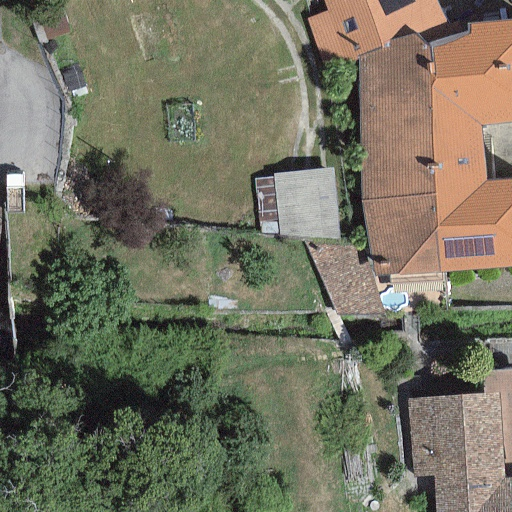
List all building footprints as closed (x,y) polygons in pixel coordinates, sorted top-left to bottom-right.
[(322,0),(327,12),(306,20),(324,67),(355,57),(381,49),(380,44),(414,33),(446,22),(434,0),(322,0)] [(381,49),(355,57),(359,202),(366,245),(372,276),(511,266),(511,179),(484,182),(480,127),(511,123),(511,21),(467,24),(469,32),(428,45),(414,33),(380,44),(381,49)] [(331,169),(272,175),(278,236),(338,240),(331,169)] [(366,245),(304,245),(334,315),(384,316),(372,276),(366,245)] [(511,370),(481,373),(483,394),(499,393),(504,480),(511,479),(511,370)] [(483,394),(406,398),(411,479),(432,478),(433,511),(511,511),(511,479),(504,480),(499,393),(483,394)]
